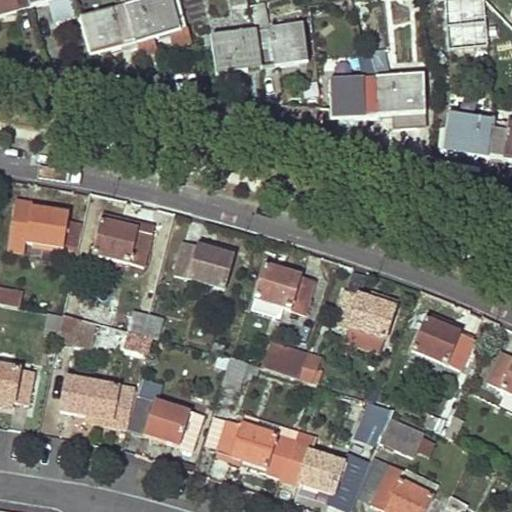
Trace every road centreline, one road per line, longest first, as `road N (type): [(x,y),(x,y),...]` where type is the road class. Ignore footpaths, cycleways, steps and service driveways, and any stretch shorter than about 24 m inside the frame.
road 1 (residential): [(0,155),(147,184),(284,223),(511,309)]
road 2 (residential): [(0,83),(173,116),(511,221)]
